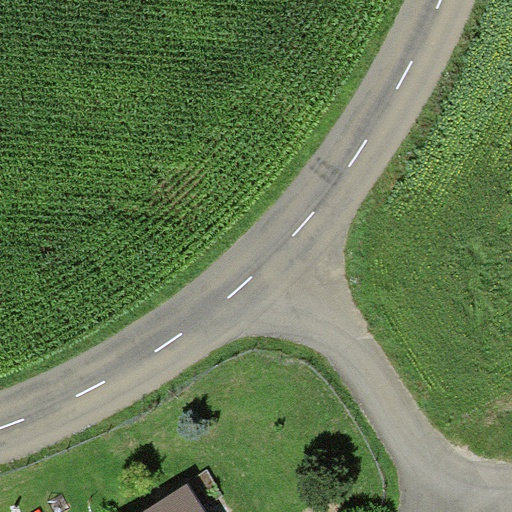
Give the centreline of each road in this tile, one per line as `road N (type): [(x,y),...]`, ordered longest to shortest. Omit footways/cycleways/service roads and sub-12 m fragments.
road 1 (unclassified): [(0,427),(117,373),(208,314),(271,258),(346,172),(439,0)]
road 2 (track): [(459,511),(311,293),(271,258)]
